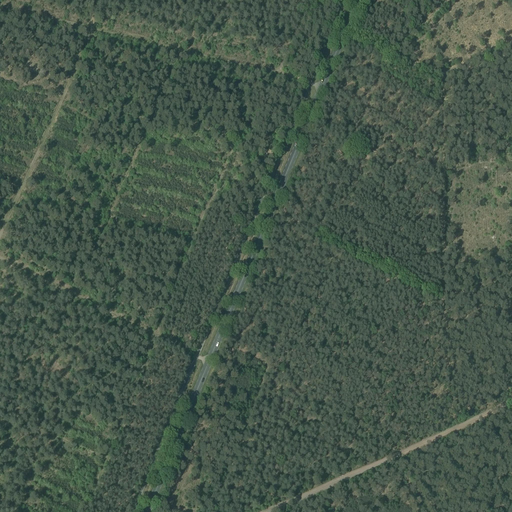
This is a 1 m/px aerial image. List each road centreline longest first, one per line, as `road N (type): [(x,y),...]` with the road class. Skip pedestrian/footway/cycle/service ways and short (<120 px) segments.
road 1 (primary): [(146,511),(357,0)]
road 2 (track): [(81,511),(264,69)]
road 3 (track): [(511,401),(267,511)]
road 4 (track): [(92,28),(321,86)]
road 5 (track): [(0,256),(208,361)]
road 6 (track): [(0,227),(92,28)]
road 7 (track): [(336,481),(405,283)]
road 8 (track): [(315,237),(441,302)]
